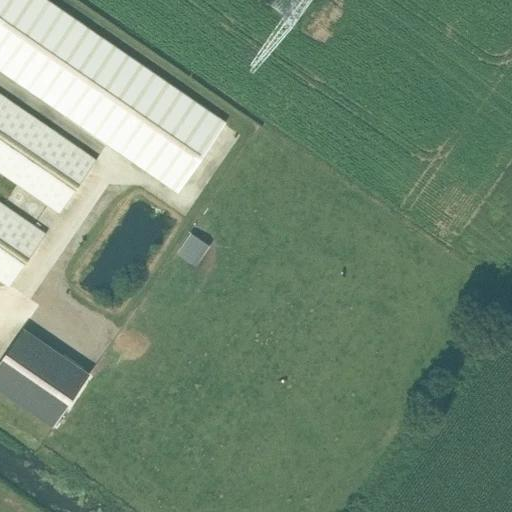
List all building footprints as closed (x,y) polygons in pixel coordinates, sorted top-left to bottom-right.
[(224,123),(45,0),(0,0),(0,67),(178,190),(224,123)] [(0,171),(60,213),(97,159),(0,92),(0,171)] [(46,233),(0,201),(0,280),(9,287),(46,233)] [(194,230),(182,252),(199,262),(211,240),(194,230)] [(127,349),(147,316),(137,309),(117,343),(127,349)] [(0,386),(61,428),(99,372),(32,326),(0,372),(0,386)]
